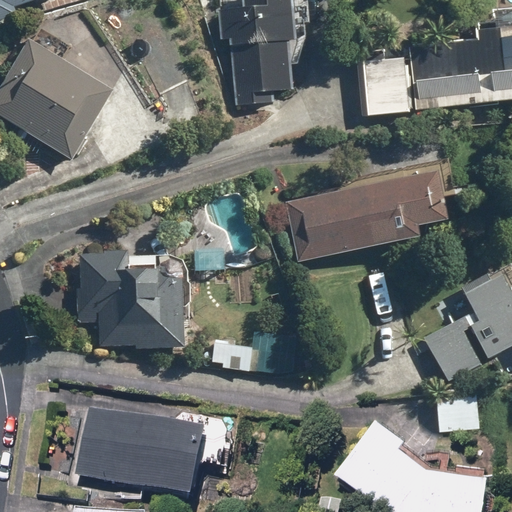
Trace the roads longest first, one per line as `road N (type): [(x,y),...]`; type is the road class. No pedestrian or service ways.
road 1 (unknown): [(0,372),(118,377),(321,407),(393,396)]
road 2 (unknown): [(0,235),(238,165),(309,125)]
